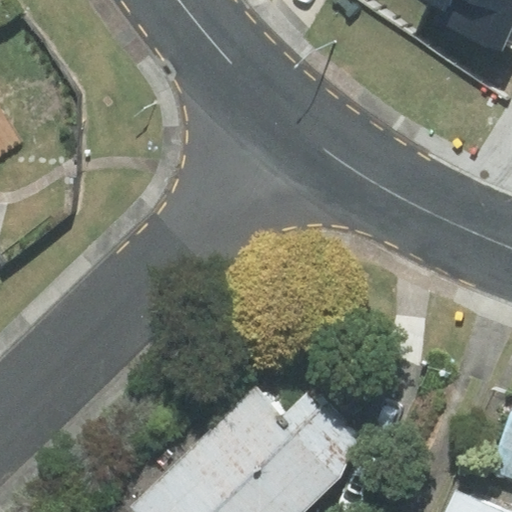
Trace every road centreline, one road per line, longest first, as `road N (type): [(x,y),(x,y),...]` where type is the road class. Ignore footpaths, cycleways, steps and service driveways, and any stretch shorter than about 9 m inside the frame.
road 1 (residential): [(0,421),(297,131)]
road 2 (tertiary): [(511,248),(385,189),(297,131)]
road 3 (tertiary): [(297,131),(179,0)]
